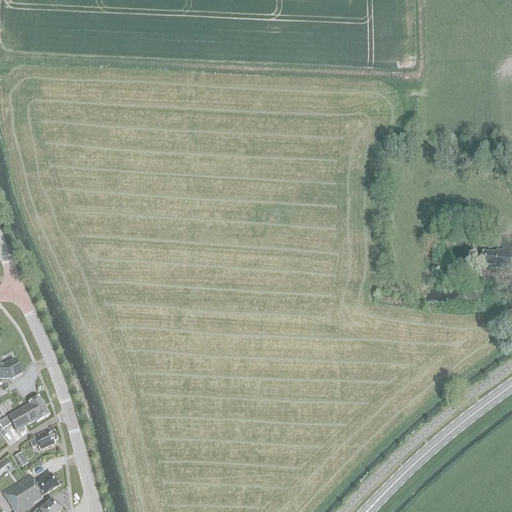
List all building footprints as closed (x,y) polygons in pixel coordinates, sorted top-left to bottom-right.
[(504,270),(504,276),(511,276),(511,237),(503,236),(501,252),(496,252),(496,254),(483,253),(481,266),(494,267),(494,270),(504,270)] [(22,374),(14,360),(3,366),(0,366),(0,380),(11,380),(22,374)] [(30,405),(0,421),(0,427),(2,430),(12,424),(18,435),(26,430),(24,428),(35,421),(36,423),(49,416),(39,398),(29,403),(30,405)] [(34,437),(35,440),(29,443),(32,449),(38,447),(39,451),(55,445),(54,442),(57,440),(54,432),(51,434),(49,431),(34,437)] [(21,469),(28,465),(21,454),(14,458),(21,469)] [(59,486),(51,475),(35,485),(30,477),(2,494),(13,511),(23,511),(44,499),(43,497),(59,486)] [(52,501),(40,511),(38,510),(35,511),(61,511),(62,511),(52,501)]
